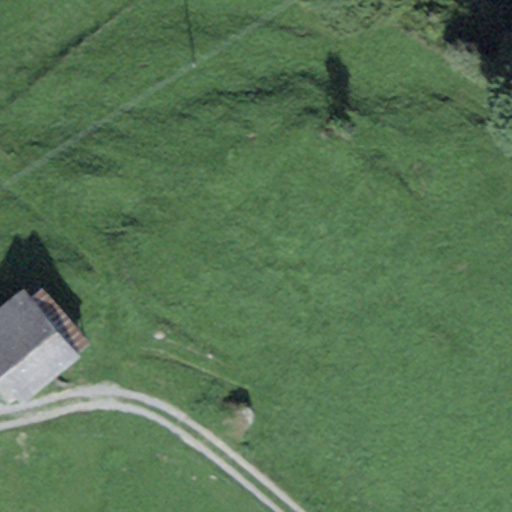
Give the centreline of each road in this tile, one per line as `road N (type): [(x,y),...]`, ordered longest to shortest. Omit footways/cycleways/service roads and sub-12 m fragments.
road 1 (track): [(287,511),(183,426),(123,396),(91,396),(0,422)]
road 2 (track): [(91,396),(116,344),(115,293),(87,244),(0,166)]
